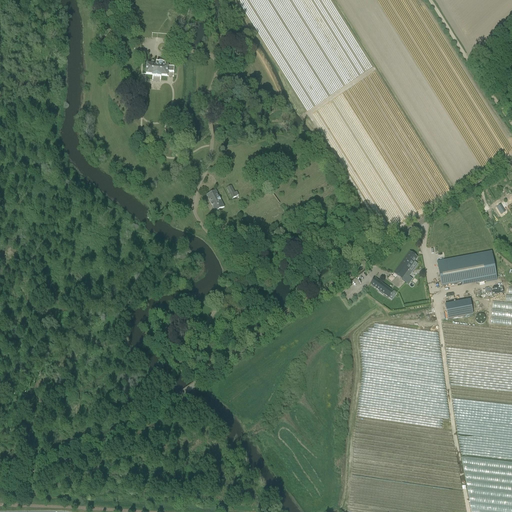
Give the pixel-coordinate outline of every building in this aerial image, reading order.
[(165,67),(166,64),(156,63),(156,66),(147,65),(146,75),(152,75),(152,76),(161,77),(161,76),(167,77),(167,72),(174,73),(174,68),(165,67)] [(234,193),(231,186),(226,189),(232,199),(236,197),(238,196),(236,192),(234,193)] [(216,191),(207,196),(211,204),(215,212),(224,208),(220,199),(216,191)] [(500,205),(496,207),(501,215),(505,212),(500,205)] [(410,252),(393,274),(401,280),(409,285),(410,283),(406,280),(409,277),(410,275),(407,272),(414,262),(417,258),(410,252)] [(492,252),(477,255),(482,279),(496,276),(492,252)] [(437,262),(441,287),(482,279),(477,255),(437,262)] [(375,278),(370,285),(379,291),(378,292),(383,295),(383,294),(384,295),(388,298),(393,292),(375,278)] [(447,304),(445,305),(446,312),(447,319),(473,314),(470,300),(464,301),(447,304)]
